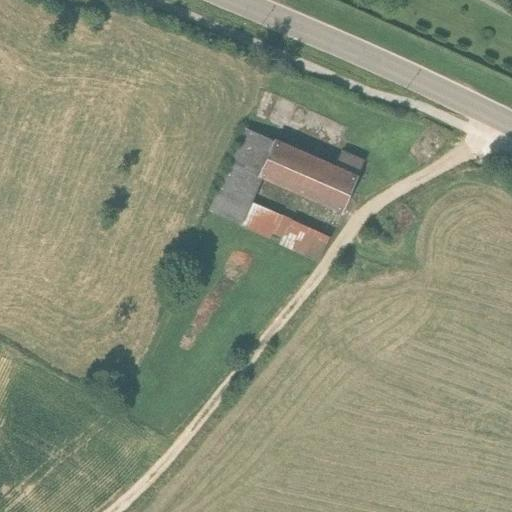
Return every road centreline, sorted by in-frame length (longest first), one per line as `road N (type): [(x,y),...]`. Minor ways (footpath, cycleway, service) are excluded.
road 1 (track): [(509,138),(465,182),(407,219),(143,511)]
road 2 (tertiary): [(192,0),(511,139)]
